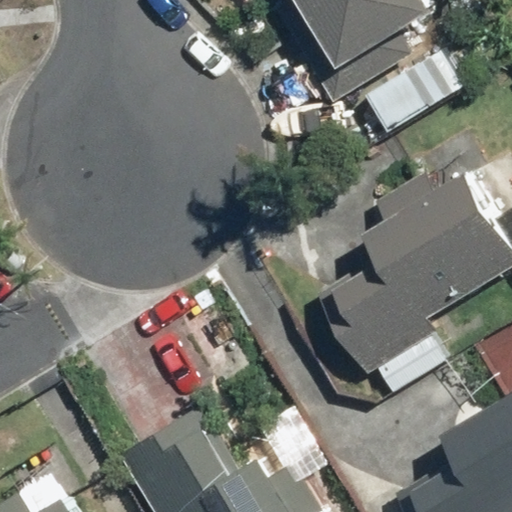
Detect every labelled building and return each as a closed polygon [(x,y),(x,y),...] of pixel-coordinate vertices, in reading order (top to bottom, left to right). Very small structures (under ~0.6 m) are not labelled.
[(324,0),(360,59),(455,0),(324,0)] [(421,60),(376,86),(399,125),(443,99),(421,60)] [(400,244),(332,285),(381,369),(390,363),(405,388),(458,356),(444,332),(454,327),(445,312),(511,271),(511,154),(511,152),(488,166),(469,133),(421,161),(428,173),(387,197),(397,214),(386,220),(400,244)] [(511,511),(511,340),(491,353),(511,392),(511,393),(468,418),(480,441),(410,478),(428,511),(511,511)] [(216,395),(130,446),(169,511),(186,511),(190,510),(190,511),(337,511),(304,456),(286,466),(276,450),(256,462),(216,395)] [(27,481),(0,497),(0,511),(102,511),(64,448),(22,474),(27,481)]
